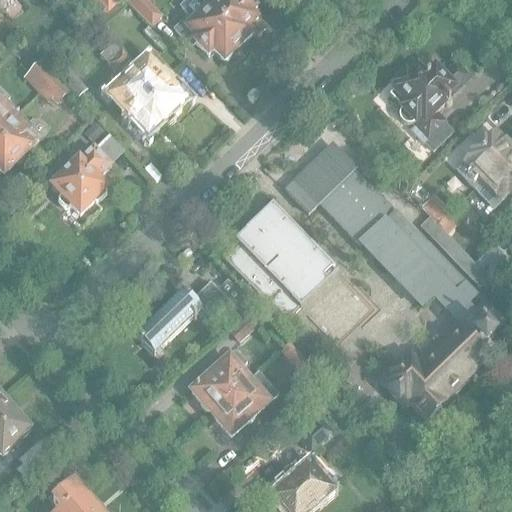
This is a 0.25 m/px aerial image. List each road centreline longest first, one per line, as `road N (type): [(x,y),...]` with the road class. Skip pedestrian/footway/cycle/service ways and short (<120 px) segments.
road 1 (residential): [(44,346),(404,0)]
road 2 (residential): [(193,511),(44,346)]
road 3 (unknown): [(511,427),(427,511)]
